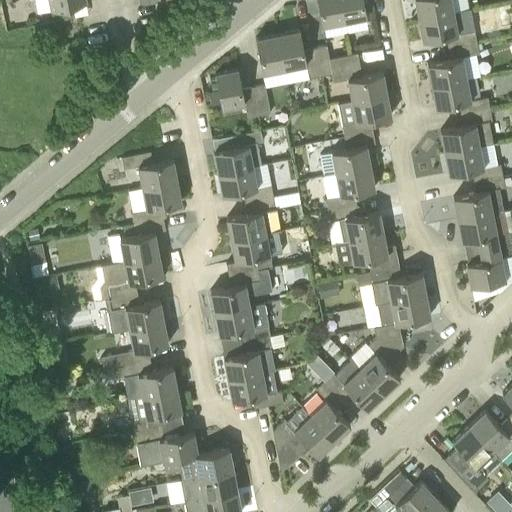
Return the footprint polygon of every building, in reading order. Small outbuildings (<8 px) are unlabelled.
[(85,3),(84,0),(48,0),(52,21),(73,17),(71,6),(85,3)] [(344,20),(339,0),(316,0),(322,24),(344,20)] [(362,0),(339,0),(344,20),(366,16),(362,0)] [(414,0),(418,17),(453,11),(450,0),(414,0)] [(453,11),(418,17),(422,40),(445,35),(447,47),(476,41),(474,29),(457,33),(453,11)] [(277,33),(284,68),(305,63),(308,78),(320,76),(315,47),(303,49),(299,29),(277,33)] [(284,68),(277,33),(255,37),(262,72),(284,68)] [(476,41),(447,47),(450,58),(427,62),(431,84),(466,78),(462,56),(479,53),(476,41)] [(315,47),(320,76),(331,73),(330,68),(329,57),(326,44),(315,47)] [(329,57),(330,68),(359,63),(357,52),(329,57)] [(330,68),(331,73),(333,81),(347,78),(351,100),(386,93),(382,71),(362,75),(359,63),(330,68)] [(246,117),(258,115),(253,86),(242,88),(238,68),(214,72),(221,107),(244,102),(246,117)] [(466,78),(431,84),(436,106),(458,102),(460,113),(489,108),(487,96),(470,100),(466,78)] [(253,86),(258,115),(261,128),(273,126),(264,84),(253,86)] [(386,93),(351,100),(337,103),(341,125),(344,136),(372,131),(370,120),(390,115),(386,93)] [(489,108),(460,113),(463,125),(440,129),(444,151),(479,145),(492,142),(488,120),(491,120),(489,108)] [(213,150),(218,172),(252,165),(261,163),(257,142),(262,141),(260,129),(231,135),(233,146),(213,150)] [(372,131),(344,136),(346,147),(331,150),(331,152),(319,154),(323,175),(335,172),(370,166),(365,144),(375,143),(372,131)] [(479,145),(444,151),(449,173),(471,169),(473,180),(502,175),(500,163),(483,166),(479,145)] [(138,165),(142,187),(176,180),(172,158),(152,162),(150,151),(121,157),(123,168),(138,165)] [(252,165),(218,172),(222,194),(242,190),(244,202),(273,196),(271,184),(256,187),(252,165)] [(370,166),(335,172),(339,194),(325,197),(327,209),(356,203),(354,192),(374,188),(370,166)] [(502,175),(473,180),(476,192),(453,196),(457,217),(503,208),(498,186),(504,185),(502,175)] [(176,180),(142,187),(142,188),(127,190),(132,212),(134,223),(163,217),(161,206),(181,202),(176,180)] [(280,194),(281,203),(303,200),(302,192),(280,194)] [(273,196),(244,202),(246,213),(226,217),(231,239),(265,232),(279,230),(275,208),(273,196)] [(356,203),(327,209),(317,211),(319,219),(329,217),(330,221),(344,218),(348,239),(383,233),(378,211),(358,215),(356,203)] [(504,208),(503,208),(457,217),(462,240),(484,236),(486,247),(511,242),(511,228),(508,230),(504,208)] [(163,217),(134,223),(136,235),(119,238),(118,233),(107,236),(112,262),(123,260),(158,253),(154,231),(165,229),(163,217)] [(37,227),(27,229),(29,238),(39,236),(37,227)] [(228,273),(266,266),(271,265),(269,254),(265,232),(231,239),(235,261),(226,262),(228,273)] [(383,233),(348,239),(352,260),(353,261),(368,259),(370,270),(398,264),(396,253),(387,254),(383,233)] [(27,244),(31,263),(46,260),(42,241),(27,244)] [(511,242),(486,247),(489,258),(466,263),(470,286),(505,279),(500,256),(511,254),(511,242)] [(158,253),(123,260),(112,262),(95,265),(97,275),(91,284),(94,299),(105,297),(105,299),(136,292),(134,281),(162,275),(158,253)] [(49,274),(46,260),(31,263),(33,277),(49,274)] [(398,264),(370,270),(356,273),(358,283),(372,280),(376,302),(377,302),(425,293),(421,271),(401,276),(398,264)] [(214,312),(249,305),(246,293),(270,288),(266,266),(228,273),(230,285),(210,289),(214,312)] [(37,295),(59,291),(56,274),(34,278),(37,295)] [(320,297),(339,293),(336,279),(318,282),(320,297)] [(136,292),(105,299),(111,331),(128,327),(129,329),(163,322),(159,300),(138,304),(136,292)] [(425,293),(377,302),(381,325),(374,326),(375,337),(403,346),(398,322),(430,316),(425,293)] [(241,341),(269,335),(263,302),(249,305),(214,312),(218,334),(239,330),(241,341)] [(163,322),(129,329),(133,350),(102,357),(104,368),(149,359),(147,348),(167,344),(163,322)] [(58,323),(45,325),(48,338),(60,335),(58,323)] [(333,332),(332,324),(325,325),(326,334),(333,332)] [(227,379),(275,369),(270,347),(272,347),(269,335),(241,341),(243,353),(223,356),(227,379)] [(368,344),(365,341),(349,357),(350,358),(359,367),(383,393),(399,377),(385,362),(403,346),(375,337),(368,344)] [(383,393),(359,367),(350,358),(334,374),(333,372),(324,380),(344,401),(352,393),(366,408),(383,393)] [(149,359),(104,368),(106,378),(137,372),(142,395),(176,389),(172,366),(152,370),(149,359)] [(275,369),(227,379),(231,401),(252,397),(254,407),(282,402),(280,391),(279,391),(275,369)] [(344,401),(324,380),(315,388),(325,399),(309,414),(333,440),(350,424),(336,409),(344,401)] [(511,383),(502,393),(511,404),(511,412),(508,417),(511,421),(511,383)] [(176,389),(142,395),(146,417),(131,420),(134,431),(162,426),(160,415),(180,411),(176,389)] [(511,421),(508,417),(499,425),(484,409),(468,425),(492,450),(500,459),(511,447),(511,421)] [(333,440),(309,414),(293,429),(283,419),(272,429),(281,471),(299,453),(294,448),(303,440),(317,455),(333,440)] [(492,450),(468,425),(452,440),(457,447),(449,455),(467,474),(475,483),(501,460),(500,459),(492,450)] [(162,426),(134,431),(140,464),(162,460),(163,462),(163,461),(197,455),(197,454),(193,432),(164,437),(162,426)] [(197,454),(197,455),(163,461),(165,470),(181,467),(183,479),(233,469),(228,447),(197,454)] [(233,469),(183,479),(187,501),(237,491),(233,469)] [(376,505),(400,482),(394,475),(369,498),(376,505)] [(418,511),(436,496),(420,479),(414,485),(406,476),(400,482),(376,505),(367,511),(418,511)] [(78,497),(87,496),(84,479),(74,481),(78,497)] [(136,489),(137,500),(154,498),(153,488),(136,489)] [(240,511),(237,491),(187,501),(189,511),(240,511)] [(125,511),(131,511),(128,494),(116,496),(118,507),(119,511),(125,511)] [(436,496),(418,511),(451,511),(436,496)]
